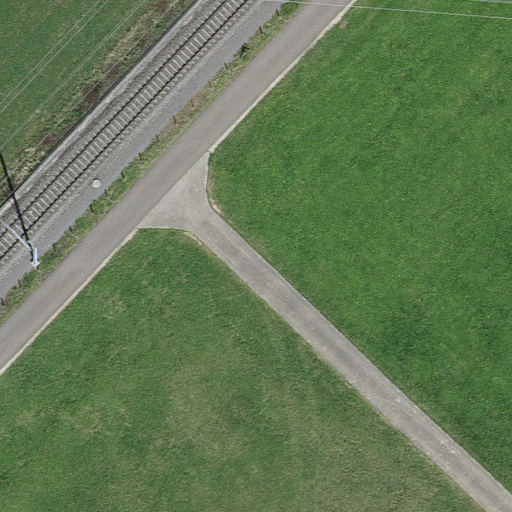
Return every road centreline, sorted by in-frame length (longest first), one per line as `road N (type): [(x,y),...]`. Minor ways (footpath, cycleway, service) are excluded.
road 1 (track): [(351,0),(0,376)]
road 2 (track): [(173,193),(508,511)]
